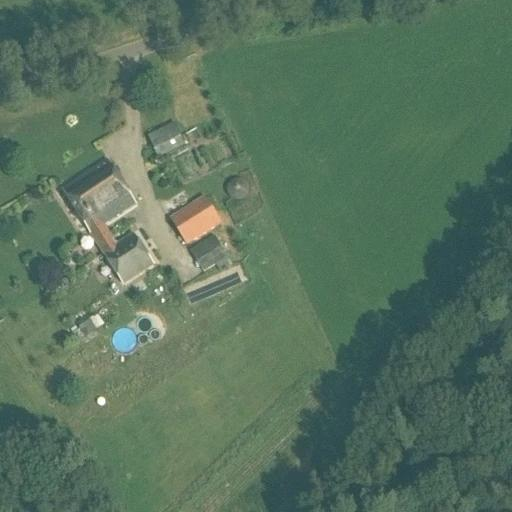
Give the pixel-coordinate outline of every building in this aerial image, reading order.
[(158,160),(185,148),(174,125),(147,137),(158,160)] [(118,246),(105,226),(137,205),(109,161),(63,190),(123,285),(154,266),(135,235),(118,246)] [(237,201),(238,201),(239,201),(240,201),(241,201),(242,201),(243,200),(244,200),(245,199),(246,199),(246,198),(247,197),(248,196),(248,195),(249,194),(249,193),(249,192),(249,191),(249,190),(249,189),(249,188),(249,187),(248,186),(248,185),(247,184),(247,183),(246,183),(246,182),(245,182),(245,181),(244,181),(243,181),(243,180),(242,180),(241,180),(240,180),(239,179),(238,179),(237,179),(237,180),(236,180),(235,180),(234,180),(233,181),(232,181),(231,182),(231,183),(230,183),(229,184),(229,185),(228,186),(228,187),(228,188),(227,188),(227,189),(227,190),(227,191),(227,192),(228,193),(228,194),(228,195),(229,196),(229,197),(230,197),(230,198),(231,198),(231,199),(232,199),(232,200),(233,200),(234,200),(234,201),(235,201),(236,201),(237,201)] [(187,247),(222,225),(204,199),(170,220),(187,247)] [(68,210),(22,234),(36,261),(82,237),(68,210)] [(214,278),(237,263),(229,249),(205,264),(214,278)] [(86,339),(97,332),(90,322),(79,329),(86,339)]
